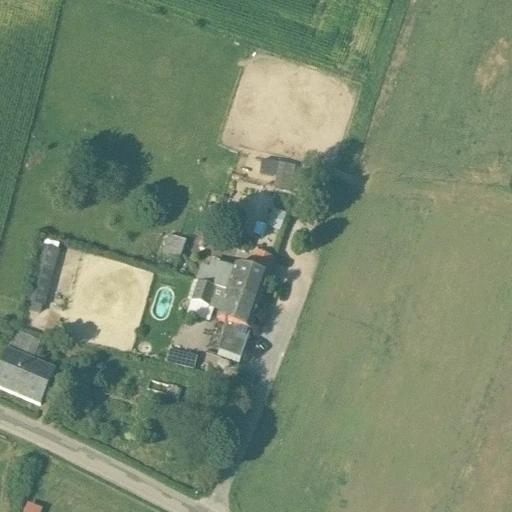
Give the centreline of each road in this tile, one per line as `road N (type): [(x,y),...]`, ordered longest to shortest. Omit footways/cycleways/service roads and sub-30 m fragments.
road 1 (track): [(206,511),(315,270)]
road 2 (unclassified): [(0,418),(193,511)]
